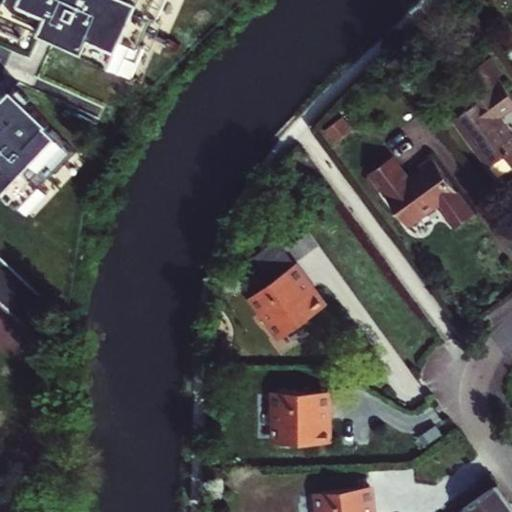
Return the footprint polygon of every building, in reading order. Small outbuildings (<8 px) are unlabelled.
[(6,0),(0,13),(0,24),(25,36),(30,24),(85,48),(83,54),(133,76),(149,42),(144,40),(156,14),(160,16),(167,0),(6,0)] [(1,73),(0,74),(0,86),(4,90),(11,83),(1,73)] [(511,167),(511,138),(495,116),(511,103),(511,99),(495,77),(475,92),(480,99),(452,119),(487,166),(502,155),(511,167)] [(0,183),(17,201),(40,178),(51,166),(54,169),(74,148),(46,120),(48,118),(11,83),(4,90),(0,86),(0,183)] [(390,157),(367,174),(406,226),(435,204),(452,227),(471,213),(429,156),(416,166),(420,171),(407,181),(390,157)] [(40,178),(17,201),(25,209),(48,186),(40,178)] [(66,318),(0,254),(0,298),(45,342),(66,318)] [(293,265),(250,296),(280,338),(325,305),(315,290),(312,292),(293,265)] [(326,391),(274,392),(275,443),(330,442),(330,424),(327,424),(326,391)] [(458,511),(511,511),(511,504),(497,484),(458,511)] [(372,511),(369,486),(316,492),(318,511),(372,511)]
